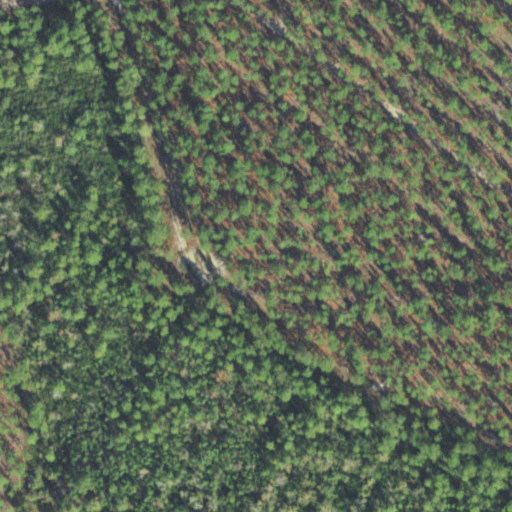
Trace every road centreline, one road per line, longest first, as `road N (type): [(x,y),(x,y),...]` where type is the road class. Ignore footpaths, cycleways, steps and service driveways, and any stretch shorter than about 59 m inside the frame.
road 1 (residential): [(144,0),(184,125),(249,209),(378,339),(450,370),(465,360),(511,355)]
road 2 (residential): [(184,125),(130,54),(79,23),(0,30)]
